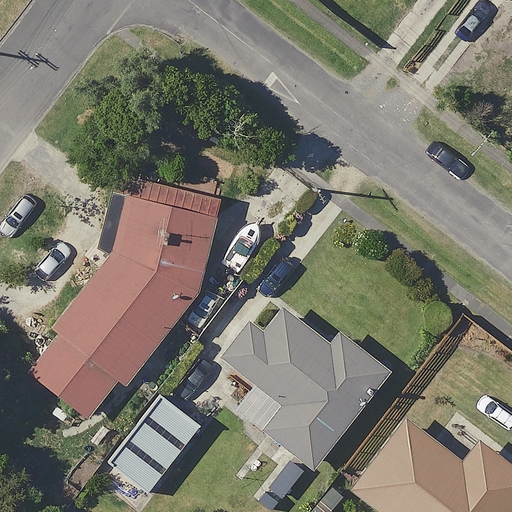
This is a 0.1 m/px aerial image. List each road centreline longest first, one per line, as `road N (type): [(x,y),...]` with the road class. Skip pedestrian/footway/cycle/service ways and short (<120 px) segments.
road 1 (residential): [(184,0),(511,255)]
road 2 (residential): [(0,118),(93,0)]
